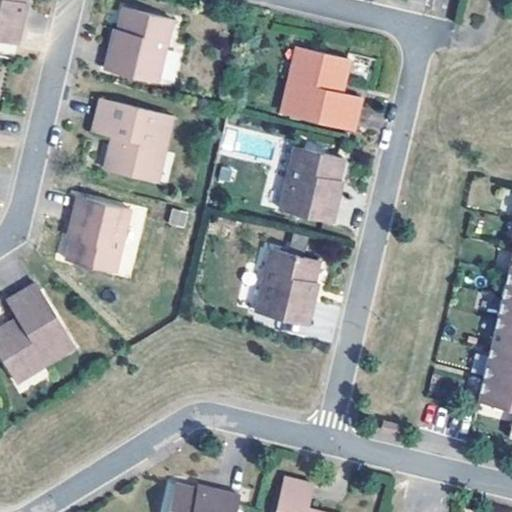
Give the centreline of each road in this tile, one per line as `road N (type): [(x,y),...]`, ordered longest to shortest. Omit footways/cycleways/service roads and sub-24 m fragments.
road 1 (residential): [(326,442),(417,51),(399,23),(301,0)]
road 2 (residential): [(35,511),(185,419),(216,417),(326,442)]
road 3 (residential): [(71,0),(19,221),(0,244)]
road 4 (residential): [(326,442),(511,485)]
